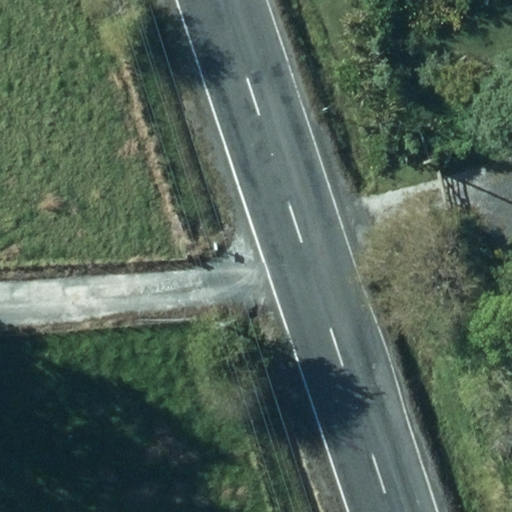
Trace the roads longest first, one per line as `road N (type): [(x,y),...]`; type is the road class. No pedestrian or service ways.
road 1 (tertiary): [(225,0),(391,511)]
road 2 (unknown): [(0,287),(312,269)]
